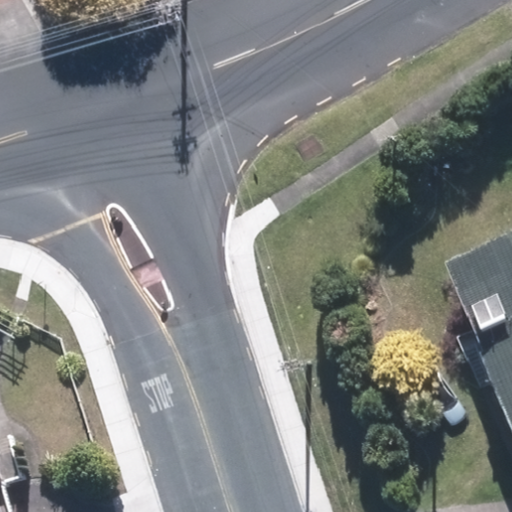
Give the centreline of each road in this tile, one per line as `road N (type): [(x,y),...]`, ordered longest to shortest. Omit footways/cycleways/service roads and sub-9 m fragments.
road 1 (tertiary): [(230,504),(147,383),(40,129)]
road 2 (tertiary): [(144,95),(227,349),(230,504)]
road 3 (tertiary): [(357,0),(144,95)]
